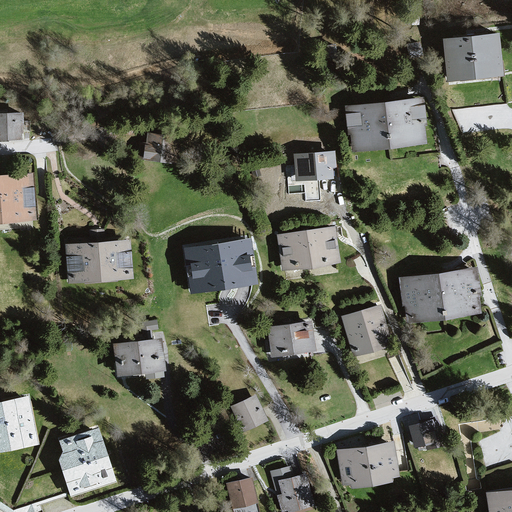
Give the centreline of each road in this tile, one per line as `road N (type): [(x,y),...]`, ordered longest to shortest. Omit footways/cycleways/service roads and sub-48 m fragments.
road 1 (residential): [(92,511),(511,376)]
road 2 (unknown): [(164,345),(175,420),(214,472)]
